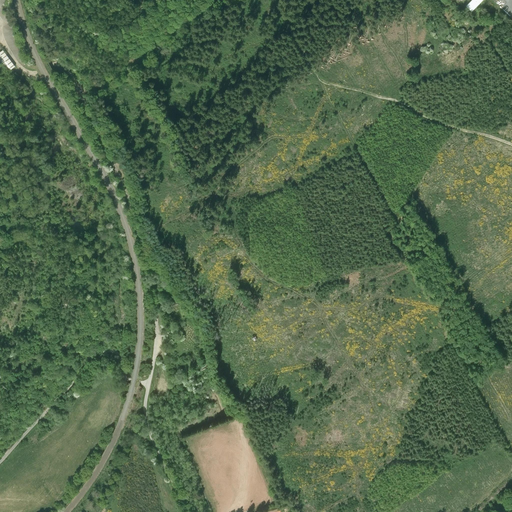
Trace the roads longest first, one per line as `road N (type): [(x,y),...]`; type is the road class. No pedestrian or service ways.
road 1 (track): [(511,422),(320,82),(262,83),(208,66)]
road 2 (track): [(511,144),(320,82),(273,0)]
road 3 (track): [(0,463),(103,353),(116,353),(124,377),(148,383)]
road 4 (track): [(208,0),(104,88),(80,93)]
